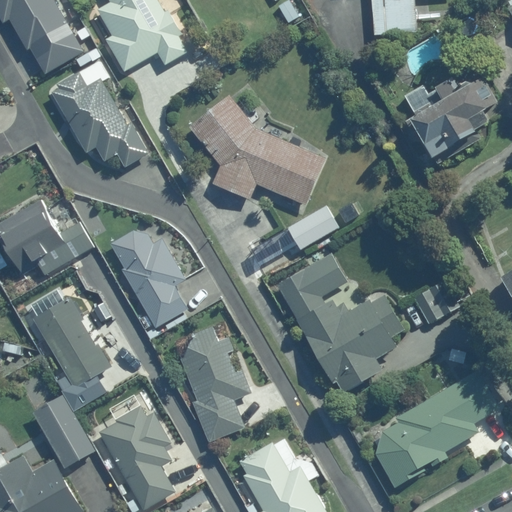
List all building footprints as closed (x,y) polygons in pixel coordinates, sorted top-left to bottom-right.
[(0,0),(0,16),(4,24),(11,20),(29,50),(32,48),(42,66),(81,44),(55,0),(0,0)] [(110,0),(112,2),(100,9),(114,35),(107,38),(126,72),(159,53),(166,64),(189,52),(180,36),(183,35),(170,11),(166,13),(159,0),(110,0)] [(299,16),(291,0),(289,0),(280,6),(289,22),(299,16)] [(371,0),(375,35),(417,32),(414,0),(371,0)] [(80,72),(58,83),(60,88),(53,92),(87,152),(98,146),(106,161),(119,154),(126,168),(151,152),(133,122),(129,124),(102,78),(88,86),(80,72)] [(487,110),(500,102),(487,77),(474,83),(472,82),(470,81),(461,86),(456,78),(439,87),(446,99),(436,105),(434,102),(406,119),(415,133),(420,130),(435,157),(437,156),(440,163),(482,138),(478,130),(492,120),(487,110)] [(256,127),(231,95),(191,125),(222,165),(214,185),(251,200),(258,185),(308,205),(328,159),(256,127)] [(67,197),(61,186),(48,192),(55,204),(67,197)] [(41,199),(0,222),(0,234),(23,275),(38,266),(35,261),(37,259),(46,275),(95,246),(81,223),(62,234),(41,199)] [(135,231),(112,244),(126,268),(124,269),(157,327),(190,309),(178,285),(188,279),(165,238),(156,243),(151,235),(135,231)] [(416,297),(430,323),(461,307),(447,280),(416,297)] [(327,304),(320,292),(292,308),(340,394),(383,370),(377,359),(399,346),(394,337),(406,330),(386,295),(373,302),(372,300),(349,311),(344,304),(339,306),(335,299),(327,304)] [(85,320),(72,298),(33,318),(76,389),(69,393),(77,406),(100,394),(92,380),(114,367),(100,343),(98,345),(83,321),(85,320)] [(221,342),(214,327),(192,335),(194,338),(184,361),(199,401),(195,402),(211,442),(247,427),(236,400),(254,393),(247,376),(245,375),(243,371),(237,373),(230,352),(236,350),(231,338),(221,342)] [(159,334),(155,328),(148,332),(152,339),(159,334)] [(165,334),(155,340),(160,349),(171,342),(165,334)] [(24,347),(5,343),(3,350),(22,355),(24,347)] [(467,353),(452,349),(450,360),(464,364),(467,353)] [(483,370),(396,415),(402,422),(383,432),(377,453),(395,487),(428,470),(424,463),(481,433),(475,423),(502,409),(483,370)] [(34,411),(66,468),(97,451),(64,395),(34,411)] [(148,417),(142,406),(117,420),(118,423),(100,432),(145,510),(177,492),(163,466),(173,461),(166,446),(173,443),(155,413),(148,417)] [(327,511),(309,481),(319,475),(312,463),(295,458),(284,438),(274,444),(273,442),(241,461),(247,474),(244,475),(265,511),(327,511)] [(34,471),(25,455),(0,469),(0,511),(85,511),(56,459),(34,471)] [(134,511),(136,511),(140,510),(132,496),(127,499),(134,511)]
